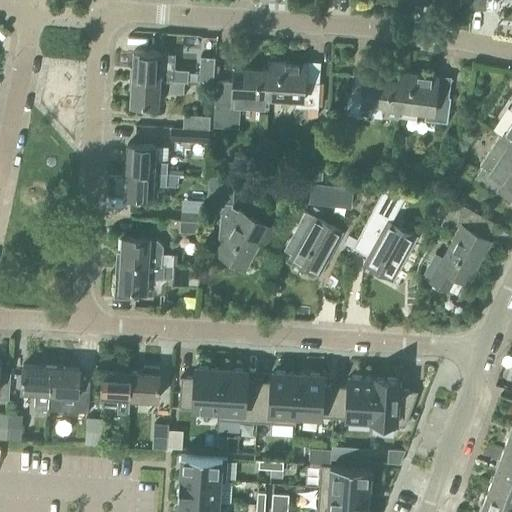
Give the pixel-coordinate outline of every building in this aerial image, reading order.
[(470,0),(470,7),(486,9),(486,0),(470,0)] [(134,52),(132,78),(159,80),(170,81),(185,82),(188,82),(189,70),(186,70),(174,69),(175,55),(134,52)] [(214,57),(202,56),(200,83),(213,84),(214,57)] [(304,82),(305,63),(269,61),(268,70),(267,97),(295,99),(294,108),(317,109),(319,83),(304,82)] [(217,86),(215,112),(238,113),(239,105),(266,106),(267,97),(268,70),(233,68),(232,86),(217,86)] [(401,72),(400,81),(397,107),(396,116),(416,119),(417,110),(425,111),(424,120),(447,123),(450,97),(435,95),(437,77),(401,72)] [(348,93),(345,118),(367,121),(368,113),(396,116),(397,107),(400,81),(366,76),(364,95),(348,93)] [(132,78),(130,105),(157,107),(159,80),(132,78)] [(185,82),(170,81),(170,88),(168,88),(168,91),(170,91),(170,92),(184,93),(185,82)] [(511,103),(509,108),(511,109),(511,120),(502,135),(511,141),(511,103)] [(191,116),(185,115),(183,127),(209,129),(210,118),(191,116)] [(181,140),(191,141),(208,143),(209,129),(183,127),(181,140)] [(500,134),(481,164),(482,165),(474,179),(496,193),(504,180),(511,185),(511,141),(502,135),(500,134)] [(128,144),(126,171),(154,172),(167,173),(167,162),(155,161),(156,146),(128,144)] [(179,174),(167,173),(154,172),(126,171),(125,197),(153,198),(154,185),(178,187),(179,174)] [(221,207),(218,237),(218,240),(222,240),(215,253),(243,268),(256,244),(264,249),(275,230),(239,210),(231,210),(235,175),(208,174),(206,200),(223,202),(223,207),(221,207)] [(312,182),(309,201),(351,207),(354,187),(312,182)] [(387,185),(353,246),(368,254),(364,262),(392,277),(410,244),(415,235),(391,222),(406,195),(387,185)] [(435,252),(424,273),(432,278),(429,284),(438,289),(444,292),(453,276),(466,282),(489,240),(486,238),(494,222),(454,200),(443,218),(460,227),(444,257),(435,252)] [(191,210),(183,209),(181,221),(202,222),(203,211),(191,210)] [(305,211),(284,249),(292,253),(289,258),(317,273),(336,239),(340,231),(312,215),(305,211)] [(180,231),(191,233),(201,234),(202,222),(181,221),(180,231)] [(122,237),(121,253),(119,253),(118,263),(177,267),(178,254),(163,254),(163,246),(158,240),(122,237)] [(118,263),(118,273),(116,273),(114,296),(136,297),(136,291),(146,292),(147,278),(158,278),(159,277),(172,278),(172,284),(187,285),(188,267),(177,267),(118,263)] [(24,365),(22,392),(35,393),(34,410),(48,411),(50,394),(51,367),(24,365)] [(129,407),(157,409),(160,367),(145,366),(144,372),(131,372),(130,398),(129,405),(129,407)] [(62,412),(63,394),(78,395),(80,369),(51,367),(50,394),(48,411),(62,412)] [(219,410),(221,368),(196,367),(196,377),(181,376),(179,407),(218,410),(219,410)] [(217,419),(256,422),(259,381),(245,380),(246,370),(221,368),(219,410),(218,410),(217,419)] [(129,413),(129,407),(129,405),(130,398),(131,372),(103,370),(101,403),(101,405),(118,406),(118,413),(129,413)] [(272,382),(259,381),(256,422),(296,424),(296,414),(295,414),(298,373),(273,371),(272,382)] [(328,416),(334,417),(335,386),(322,385),(323,374),(298,373),(295,414),(296,414),(328,416)] [(334,417),(371,419),(372,419),(374,377),(349,376),(349,386),(335,386),(334,417)] [(399,389),(399,379),(374,377),(372,419),(371,419),(371,424),(405,426),(418,391),(399,389)] [(0,437),(8,438),(9,414),(0,413),(0,437)] [(9,414),(8,438),(21,439),(23,415),(9,414)] [(89,418),(87,443),(102,444),(103,419),(89,418)] [(155,424),(153,447),(166,448),(168,425),(155,424)] [(511,425),(503,447),(511,450),(511,425)] [(169,430),(168,447),(176,448),(182,448),(183,431),(169,430)] [(217,436),(217,446),(227,447),(227,437),(217,436)] [(332,447),(331,458),(369,461),(370,449),(332,447)] [(511,450),(503,447),(495,470),(511,476),(511,450)] [(321,449),(321,464),(330,464),(330,450),(321,449)] [(389,449),(388,461),(400,462),(405,450),(389,449)] [(181,454),(179,478),(221,481),(226,481),(228,458),(181,454)] [(271,468),(271,460),(259,460),(259,468),(271,468)] [(271,460),(271,468),(283,469),(283,461),(271,460)] [(321,464),(319,485),(370,489),(372,468),(321,464)] [(487,493),(511,502),(511,476),(495,470),(487,493)] [(220,501),(221,481),(179,478),(178,498),(220,501)] [(319,485),(318,507),(369,511),(370,489),(319,485)] [(258,492),(257,504),(265,504),(266,492),(258,492)] [(273,493),(272,505),(288,506),(289,494),(273,493)] [(511,511),(511,502),(487,493),(479,511),(511,511)] [(218,511),(220,501),(178,498),(176,511),(218,511)]
